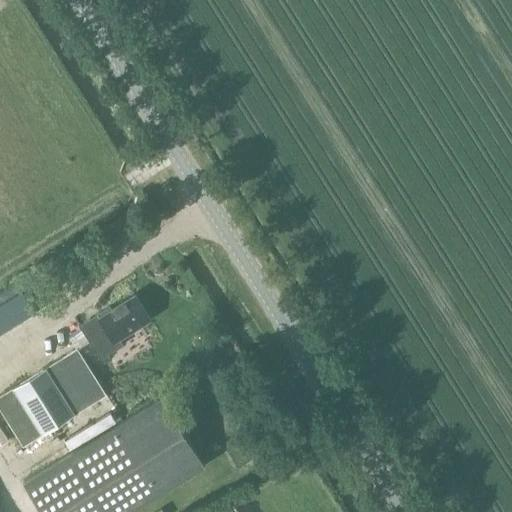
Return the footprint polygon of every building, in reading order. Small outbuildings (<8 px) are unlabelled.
[(147,176),(170,163),(161,149),(139,162),(147,176)] [(0,334),(35,314),(22,292),(0,305),(0,334)] [(117,337),(149,317),(134,293),(111,308),(109,304),(77,324),(98,358),(122,343),(117,337)] [(13,346),(17,354),(34,346),(30,338),(13,346)] [(0,409),(22,444),(105,393),(76,347),(0,393),(0,409)] [(161,396),(22,482),(40,511),(123,511),(203,463),(161,396)]
